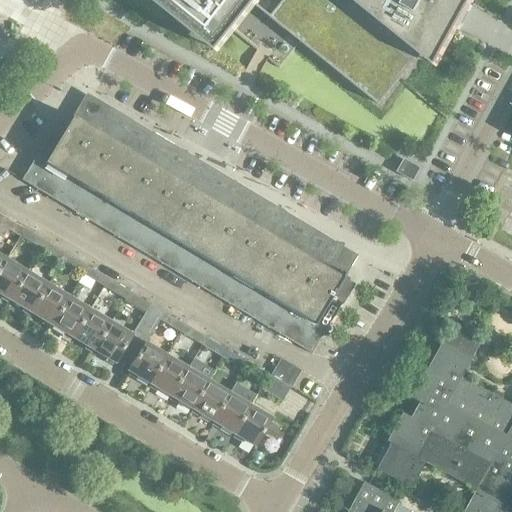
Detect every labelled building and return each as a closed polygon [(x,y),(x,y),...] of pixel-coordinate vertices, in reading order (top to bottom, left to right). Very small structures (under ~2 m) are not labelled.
[(152,0),(216,51),(219,54),(219,53),(236,33),(257,7),(301,42),(380,105),(420,55),(426,60),(437,69),(475,0),(152,0)] [(50,133),(21,180),(302,348),(331,299),(340,304),(341,305),(353,285),(343,279),(353,262),(195,167),(145,137),(139,147),(97,123),(94,107),(82,101),(59,139),(50,133)] [(395,172),(412,181),(419,168),(403,159),(395,172)] [(0,221),(0,238),(1,239),(7,229),(19,237),(24,229),(3,216),(0,221)] [(24,229),(19,237),(40,249),(45,241),(24,229)] [(45,241),(40,249),(61,262),(66,253),(45,241)] [(82,274),(87,266),(66,253),(61,262),(82,274)] [(6,259),(0,268),(0,294),(9,300),(27,271),(6,259)] [(87,266),(82,274),(104,287),(109,279),(87,266)] [(27,271),(9,300),(23,308),(22,311),(27,314),(29,312),(30,313),(48,284),(27,271)] [(125,300),(130,292),(109,279),(104,287),(125,300)] [(48,284),(30,313),(44,321),(43,324),(48,327),(50,324),(51,325),(69,297),(48,284)] [(130,292),(125,300),(145,312),(150,304),(130,292)] [(69,297),(51,325),(64,333),(62,336),(70,341),(72,338),(90,309),(69,297)] [(141,319),(136,328),(149,336),(159,320),(180,333),(185,325),(150,304),(145,312),(141,319)] [(90,309),(72,338),(84,345),(82,348),(89,352),(91,350),(93,351),(111,322),(90,309)] [(111,322),(93,351),(115,364),(122,353),(134,361),(145,342),(149,336),(136,328),(131,334),(111,322)] [(386,441),(391,444),(376,469),(411,488),(425,462),(475,490),(462,511),(510,511),(511,510),(511,405),(507,402),(461,377),(482,339),(452,323),(426,370),(418,365),(402,393),(418,402),(410,418),(402,413),(386,441)] [(185,325),(180,333),(202,345),(206,338),(185,325)] [(206,338),(202,345),(222,358),(227,350),(206,338)] [(149,384),(167,355),(145,342),(134,361),(128,371),(129,372),(127,375),(134,379),(136,376),(149,384)] [(227,350),(222,358),(243,370),(248,362),(227,350)] [(167,355),(149,384),(150,384),(148,387),(155,391),(156,388),(170,396),(188,368),(167,355)] [(275,367),(295,380),(301,371),(280,358),(275,367)] [(248,362),(243,370),(263,382),(269,375),(248,362)] [(295,380),(275,367),(270,375),(290,388),(295,380)] [(188,368),(170,396),(171,397),(169,400),(176,404),(178,401),(190,409),(208,380),(188,368)] [(269,375),(263,382),(260,389),(282,402),(290,388),(270,375),(269,375)] [(208,380),(190,409),(189,411),(196,416),(198,413),(212,422),(229,393),(208,380)] [(229,393),(212,422),(232,434),(250,405),(229,393)] [(250,405),(232,434),(254,447),(272,418),(250,405)] [(392,511),(399,501),(365,483),(364,482),(346,511),(392,511)]
